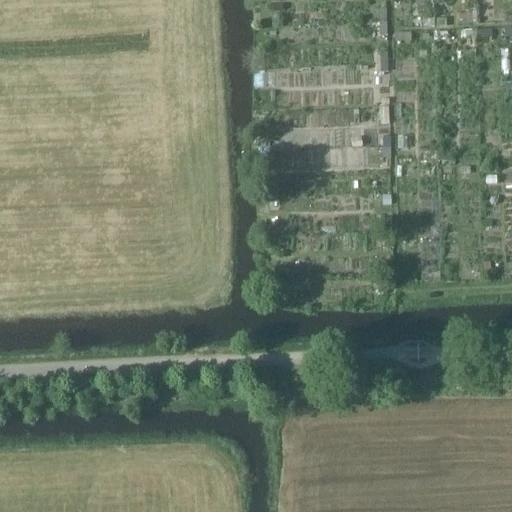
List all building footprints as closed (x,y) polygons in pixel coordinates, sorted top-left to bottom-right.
[(387,23),(386,10),(379,10),(379,23),(387,23)] [(387,23),(379,23),(379,36),(387,36),(387,23)] [(395,42),(410,42),(410,34),(395,34),(395,42)] [(381,123),(389,123),(388,108),(380,109),(381,123)] [(382,160),(390,159),(390,149),(381,149),(382,160)] [(382,234),(392,234),(391,219),(381,219),(382,234)] [(384,249),(392,249),(392,235),(383,235),(384,249)]
